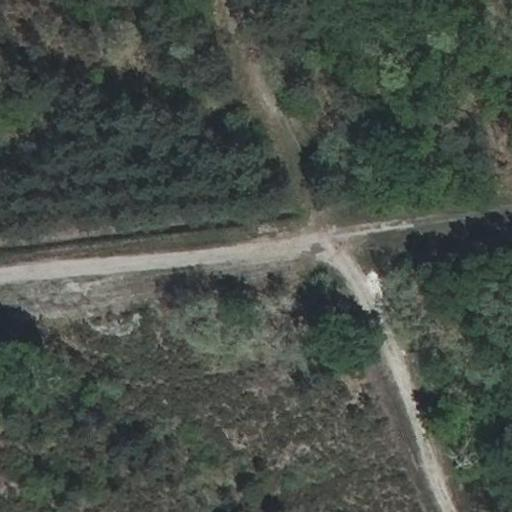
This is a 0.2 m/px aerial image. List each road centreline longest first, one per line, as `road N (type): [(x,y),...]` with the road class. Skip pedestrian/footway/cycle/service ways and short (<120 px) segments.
road 1 (track): [(0,279),(328,241)]
road 2 (track): [(328,241),(380,332),(456,511)]
road 3 (track): [(328,241),(230,0)]
road 4 (track): [(328,241),(511,211)]
